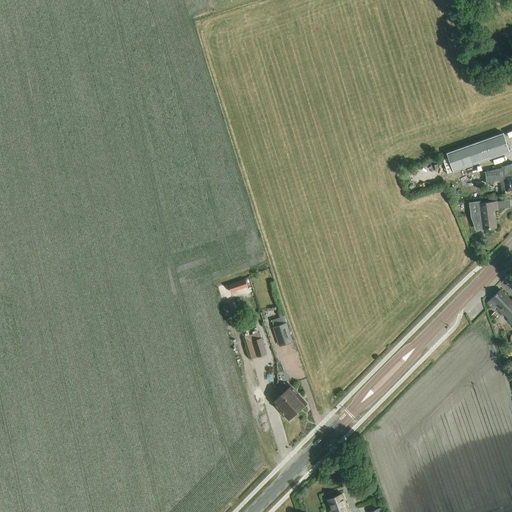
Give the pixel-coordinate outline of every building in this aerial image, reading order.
[(448,158),(453,172),(510,152),(503,133),(446,153),(448,158)] [(503,168),(486,172),(485,172),(487,184),(494,183),(494,182),(500,181),(501,190),(506,190),(506,192),(511,190),(511,163),(503,167),(503,168)] [(418,185),(437,181),(436,176),(417,181),(418,185)] [(479,204),(481,216),(470,217),(475,231),(496,228),(494,211),(498,210),(497,202),(479,204)] [(248,283),(251,294),(257,292),(252,274),(232,280),(234,286),(248,283)] [(511,324),(511,322),(511,300),(511,301),(500,291),(487,303),(494,309),(497,307),(498,308),(497,309),(503,315),(504,313),(509,319),(508,320),(511,324)] [(279,346),(292,341),(286,324),(274,328),(279,346)] [(266,354),(262,339),(260,334),(251,337),(257,357),(266,354)] [(278,391),(297,412),(306,404),(290,387),(288,389),(285,385),(278,391)] [(289,420),(297,412),(278,391),(272,397),(275,401),(273,403),(289,420)] [(351,511),(350,508),(348,509),(342,494),(328,499),(332,510),(330,511),(329,511),(351,511)]
